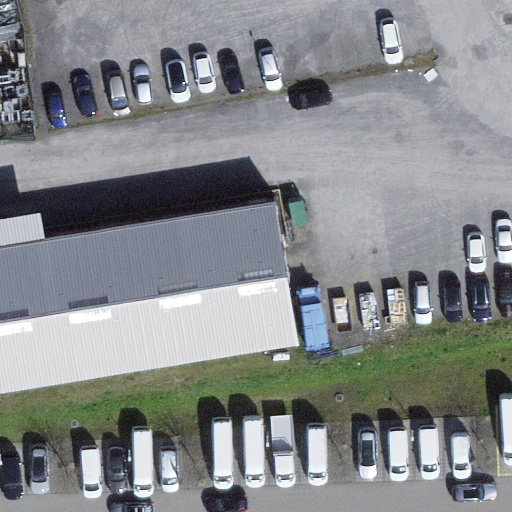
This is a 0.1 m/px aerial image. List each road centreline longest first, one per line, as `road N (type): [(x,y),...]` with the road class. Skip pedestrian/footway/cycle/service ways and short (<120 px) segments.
road 1 (unknown): [(511,120),(0,164)]
road 2 (unknown): [(511,503),(187,511)]
